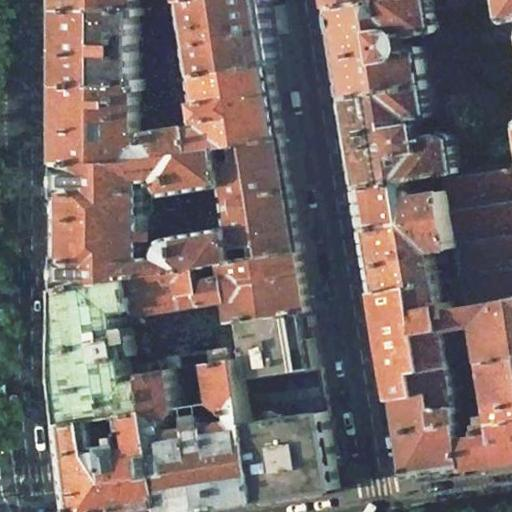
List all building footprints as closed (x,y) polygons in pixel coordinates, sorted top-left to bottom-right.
[(64,0),(64,9),(146,11),(146,8),(142,8),(141,0),(64,0)] [(188,5),(198,70),(194,71),(194,72),(192,73),(192,76),(276,62),(266,0),(189,0),(187,0),(186,0),(181,0),(182,6),(188,5)] [(374,0),(336,6),(350,97),(431,84),(425,48),(423,46),(420,45),(408,47),(406,37),(423,34),(436,32),(439,30),(440,27),(437,9),(435,0),(374,0)] [(64,84),(146,84),(146,78),(142,78),(142,15),(146,15),(146,11),(64,9),(64,38),(63,38),(63,55),(64,56),(64,84)] [(200,152),(288,136),(276,62),(192,76),(192,80),(195,79),(195,81),(199,80),(206,125),(196,127),(200,152)] [(64,162),(142,162),(200,152),(196,127),(154,133),(149,143),(142,144),(142,91),(146,91),(146,84),(64,84),(65,113),(63,114),(63,132),(65,132),(64,162)] [(350,97),(364,186),(411,178),(446,173),(463,171),(457,136),(455,133),(451,132),(424,136),(422,119),(431,118),(433,116),(435,115),(435,112),(431,84),(350,97)] [(136,277),(306,249),(288,136),(200,152),(142,162),(64,162),(63,162),(63,196),(65,196),(65,254),(64,254),(64,288),(65,288),(136,277)] [(452,215),(456,239),(511,230),(511,163),(500,165),(496,166),(463,171),(446,173),(449,190),(452,215)] [(411,178),(364,186),(371,228),(452,215),(449,190),(413,195),(411,178)] [(371,228),(370,228),(377,268),(381,291),(441,282),(442,282),(439,263),(449,262),(447,248),(457,246),(456,239),(452,215),(371,228)] [(466,306),(511,298),(511,230),(456,239),(457,246),(462,279),(464,292),(466,306)] [(306,249),(136,277),(140,308),(141,314),(144,315),(235,300),(238,321),(250,319),(315,309),(315,307),(316,307),(313,284),(311,284),(306,249)] [(69,423),(158,409),(152,375),(154,373),(177,369),(175,358),(175,356),(151,360),(151,358),(149,358),(148,353),(150,353),(147,333),(139,334),(139,329),(130,330),(126,311),(140,308),(136,277),(65,288),(64,377),(69,423)] [(441,282),(381,291),(388,337),(389,337),(391,350),(390,350),(397,397),(399,397),(423,393),(421,370),(456,365),(467,363),(466,358),(462,358),(462,361),(456,361),(450,329),(482,324),(488,360),(511,355),(511,298),(466,306),(464,292),(443,295),(441,282)] [(249,379),(324,366),(315,309),(250,319),(255,348),(244,349),(249,379)] [(268,499),(255,423),(249,379),(244,349),(235,348),(175,358),(177,369),(154,373),(152,375),(158,409),(174,511),(191,511),(231,506),(231,505),(265,500),(268,500),(268,499)] [(471,468),(511,462),(511,355),(488,360),(495,406),(494,406),(495,414),(488,415),(489,423),(481,424),(483,436),(466,437),(471,467),(471,468)] [(399,397),(411,477),(471,467),(466,437),(456,365),(421,370),(423,393),(399,397)] [(255,423),(331,410),(324,366),(249,379),(255,423)] [(69,423),(79,511),(174,511),(158,409),(69,423)] [(268,499),(344,487),(331,410),(255,423),(268,499)]
